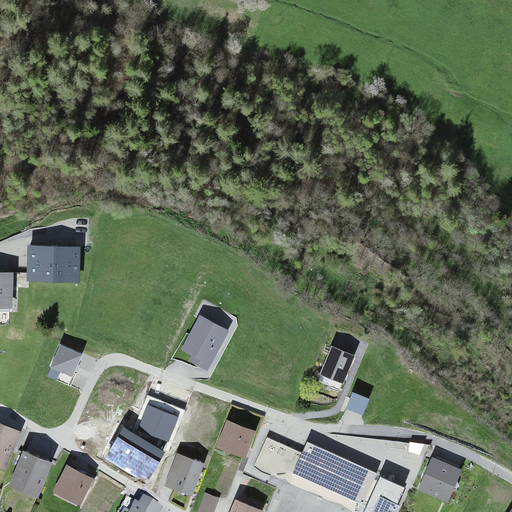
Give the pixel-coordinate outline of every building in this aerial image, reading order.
[(86,248),(33,246),(31,282),(84,285),(86,248)] [(18,275),(0,274),(0,309),(16,310),(18,275)] [(227,329),(200,316),(183,348),(194,354),(191,359),(207,368),(227,329)] [(80,354),(61,346),(53,365),(72,373),(80,354)] [(360,357),(337,347),(324,375),(347,385),(360,357)] [(370,398),(352,391),(345,409),(362,416),(370,398)] [(175,418),(148,404),(134,432),(122,426),(105,458),(144,478),(175,418)] [(261,433),(232,421),(221,449),(250,461),(261,433)] [(23,432),(0,422),(0,467),(6,470),(23,432)] [(298,451),(267,437),(254,466),(285,480),(298,451)] [(412,438),(409,449),(422,452),(424,441),(412,438)] [(363,511),(395,511),(407,487),(379,475),(307,442),(293,472),(364,505),(367,506),(363,511)] [(57,462),(29,450),(14,485),(42,498),(57,462)] [(207,465),(181,454),(168,486),(194,497),(207,465)] [(462,468),(432,456),(419,488),(449,500),(462,468)] [(96,479),(71,465),(56,493),(82,506),(96,479)] [(213,511),(219,499),(206,494),(197,511),(213,511)] [(164,511),(142,499),(133,511),(164,511)] [(266,511),(240,501),(234,511),(266,511)]
